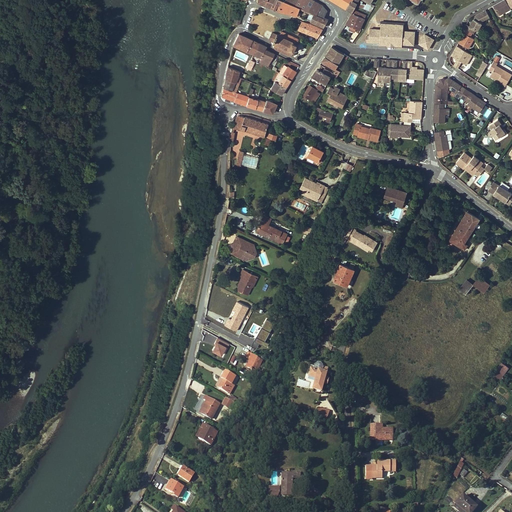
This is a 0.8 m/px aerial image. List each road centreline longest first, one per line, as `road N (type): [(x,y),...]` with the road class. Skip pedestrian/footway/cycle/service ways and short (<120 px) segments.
road 1 (residential): [(124,511),(163,440),(196,324),(221,197),(218,98)]
road 2 (unclassified): [(430,168),(414,215),(341,346),(351,511)]
road 3 (tertiary): [(289,112),(340,144),(430,168)]
